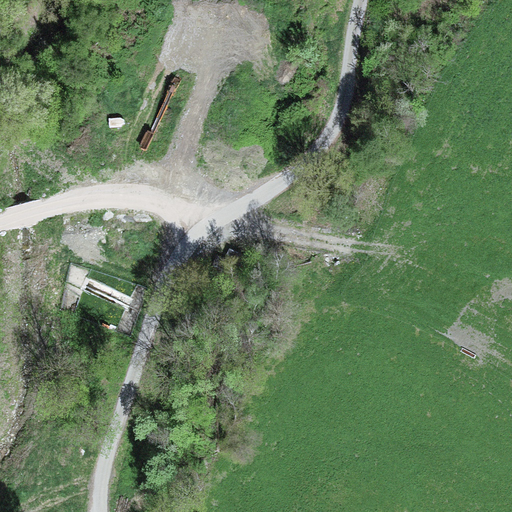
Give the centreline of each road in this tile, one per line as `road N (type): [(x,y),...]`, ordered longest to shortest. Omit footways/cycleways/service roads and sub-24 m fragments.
road 1 (track): [(354,0),(333,119),(181,268),(104,434),(92,511)]
road 2 (track): [(0,221),(129,172),(168,191),(213,237)]
